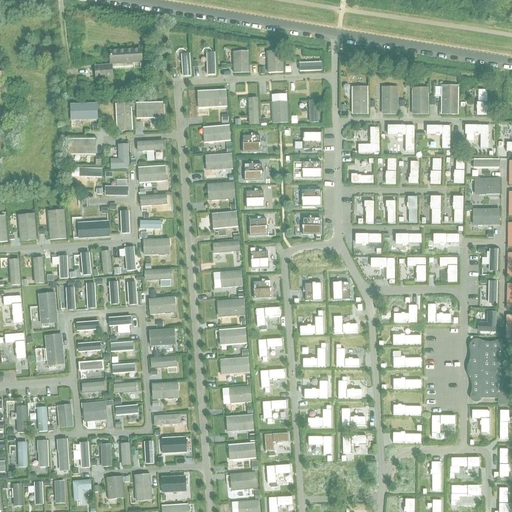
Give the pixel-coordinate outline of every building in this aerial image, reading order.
[(141,62),(141,51),(110,53),(110,64),(141,62)] [(282,51),(266,52),(267,73),(283,72),(282,51)] [(206,53),(207,75),(214,75),(214,52),(206,53)] [(248,52),(232,52),(233,74),(248,73),(248,52)] [(188,53),(180,54),(182,76),(190,76),(188,53)] [(321,62),(298,63),(299,72),(321,71),(321,62)] [(111,66),(94,67),(95,79),(112,78),(111,66)] [(458,88),(441,87),(441,114),(457,115),(458,88)] [(226,90),(204,91),(205,108),(227,107),(226,90)] [(476,109),(476,117),(486,117),(487,104),(487,91),(478,91),(477,103),(476,103),(476,106),(476,109)] [(367,92),(351,92),(351,114),(367,114),(367,92)] [(397,93),(381,92),(381,114),(397,115),(397,93)] [(428,93),(411,93),(412,115),(428,115),(428,93)] [(257,98),(247,98),(248,125),(259,125),(257,98)] [(317,100),(308,101),(308,102),(309,123),(318,122),(317,100)] [(162,102),(135,103),(135,104),(135,110),(135,119),(162,118),(162,102)] [(271,103),(272,124),(287,123),(286,102),(271,103)] [(130,103),(114,104),(116,126),(131,125),(130,103)] [(96,104),(74,104),(75,120),(97,119),(96,104)] [(229,125),(207,127),(208,143),(230,141),(229,125)] [(480,135),(480,149),(488,149),(488,127),(481,126),(464,126),(464,135),(474,135),(474,136),(478,136),(478,135),(480,135)] [(406,127),(387,127),(387,136),(397,136),(397,137),(402,137),(402,136),(405,136),(404,152),(414,152),(414,127),(406,127)] [(442,127),(426,127),(426,135),(436,135),(436,136),(440,136),(440,135),(441,135),(441,150),(449,150),(449,127),(442,127)] [(379,146),(379,129),(370,129),(370,138),(369,138),(369,143),(370,143),(370,145),(358,146),(358,154),(379,153),(379,146)] [(320,133),(303,133),(303,151),(320,151),(320,133)] [(258,136),(242,136),(243,153),(259,153),(258,136)] [(94,139),(72,139),(72,155),(94,155),(94,139)] [(162,141),(136,142),(136,152),(163,150),(162,141)] [(118,160),(110,160),(111,170),(128,169),(127,145),(118,145),(118,160)] [(231,154),(209,155),(210,171),(232,169),(231,154)] [(453,174),(453,177),(453,184),(463,185),(464,159),(455,158),(455,171),(454,171),(453,174)] [(385,174),(385,178),(385,185),(395,185),(395,159),(386,159),(386,172),(385,172),(385,174)] [(430,174),(430,178),(430,185),(440,185),(440,159),(432,159),(431,172),(430,172),(430,174)] [(499,160),(473,159),(473,168),(499,168),(499,160)] [(320,162),(302,162),(302,179),(320,179),(320,162)] [(409,179),(408,179),(408,185),(417,185),(418,163),(410,163),(410,175),(409,175),(409,179)] [(260,164),(244,165),(245,182),(261,181),(260,164)] [(159,166),(137,168),(138,183),(160,182),(159,166)] [(79,168),(78,177),(100,178),(101,169),(79,168)] [(357,176),(351,176),(351,185),(373,185),(373,177),(361,177),(361,176),(357,176)] [(499,179),(474,179),(475,195),(499,194),(499,179)] [(233,183),(211,184),(212,200),(234,199),(233,183)] [(126,187),(106,187),(105,196),(126,196),(126,187)] [(320,190),(301,190),(302,207),(320,207),(320,190)] [(262,191),(246,192),(246,209),(262,208),(262,191)] [(165,195),(139,197),(139,207),(166,205),(165,195)] [(407,204),(406,204),(406,207),(407,207),(407,211),(408,211),(408,223),(416,223),(416,198),(407,198),(407,204)] [(430,204),(429,204),(429,207),(430,207),(430,211),(431,211),(431,225),(439,225),(440,198),(430,198),(430,204)] [(453,204),(452,204),(452,208),(452,211),(454,211),(453,224),(462,224),(462,198),(453,198),(453,204)] [(365,212),(365,224),(373,224),(373,202),(364,202),(364,208),(364,212),(365,212)] [(394,203),(385,203),(385,209),(386,209),(386,213),(387,213),(387,225),(395,225),(394,203)] [(499,209),(472,210),(473,226),(499,225),(499,209)] [(128,211),(119,212),(120,234),(129,234),(128,211)] [(236,212),(214,214),(215,229),(237,227),(236,212)] [(64,217),(47,218),(48,240),(65,239),(64,217)] [(34,218),(17,219),(19,242),(36,240),(34,218)] [(265,219),(249,220),(249,237),(265,236),(265,219)] [(320,219),(302,219),(302,236),(315,236),(320,236),(320,219)] [(107,221),(81,223),(82,239),(109,237),(107,221)] [(160,221),(139,221),(139,229),(160,230),(160,221)] [(381,236),(355,236),(355,246),(362,246),(365,246),(368,246),(368,244),(381,244),(381,236)] [(421,236),(395,236),(395,246),(402,246),(406,246),(408,246),(408,244),(421,244),(421,236)] [(459,236),(433,236),(433,246),(440,246),(443,246),(446,246),(446,244),(459,244),(459,236)] [(164,240),(142,240),(143,256),(165,255),(164,240)] [(238,241),(212,244),(213,254),(239,251),(238,241)] [(124,250),(118,251),(119,257),(124,257),(125,272),(135,271),(133,248),(133,247),(124,248),(123,248),(124,250)] [(489,249),(488,271),(497,271),(497,250),(489,249)] [(109,251),(100,252),(102,274),(111,273),(109,251)] [(255,253),(250,253),(251,270),(267,269),(266,252),(255,253)] [(80,254),(79,254),(81,276),(82,276),(89,275),(90,275),(88,253),(87,253),(80,254)] [(58,258),(51,258),(52,265),(58,265),(59,279),(67,279),(66,256),(58,257),(58,258)] [(42,258),(32,258),(33,284),(43,284),(42,258)] [(18,259),(8,260),(9,286),(10,285),(20,285),(18,259)] [(386,260),(370,259),(370,269),(379,269),(383,269),(386,269),(386,280),(389,280),(394,280),(394,260),(386,260)] [(425,259),(407,259),(407,268),(416,268),(416,270),(415,270),(415,273),(416,273),(416,283),(425,283),(425,267),(425,259)] [(456,259),(439,259),(439,268),(447,268),(447,271),(447,274),(447,284),(456,284),(456,268),(456,259)] [(170,270),(143,271),(143,281),(170,280),(170,270)] [(240,271),(219,273),(220,288),(241,287),(240,271)] [(116,282),(108,283),(110,305),(118,304),(116,282)] [(269,282),(253,283),(254,300),(270,299),(269,282)] [(497,282),(489,282),(488,303),(496,304),(497,282)] [(135,283),(126,283),(128,306),(136,305),(135,283)] [(94,284),(85,284),(86,309),(95,308),(94,284)] [(348,284),(332,284),(333,301),(349,301),(348,284)] [(320,285),(304,285),(305,302),(321,302),(320,285)] [(73,288),(65,288),(66,310),(74,309),(73,288)] [(54,293),(37,295),(39,324),(57,323),(54,293)] [(20,297),(3,298),(4,307),(11,306),(13,324),(22,323),(20,305),(20,297)] [(173,297),(147,300),(149,315),(175,313),(173,297)] [(243,299),(221,301),(222,317),(244,316),(243,299)] [(436,305),(427,305),(427,323),(436,323),(450,323),(450,315),(442,315),(442,314),(438,314),(438,315),(436,315),(436,305)] [(400,315),(393,315),(393,323),(408,323),(416,323),(416,306),(408,306),(408,315),(404,315),(404,313),(400,313),(400,315)] [(278,308),(255,310),(256,318),(256,327),(260,327),(264,327),(264,317),(268,317),(268,319),(271,318),(271,317),(279,317),(278,308)] [(477,322),(477,332),(495,333),(496,312),(487,312),(486,323),(477,322)] [(130,317),(108,318),(108,327),(111,327),(130,325),(130,318),(130,317)] [(341,317),(333,318),(333,334),(342,334),(357,333),(357,325),(349,326),(349,324),(345,324),(345,326),(342,326),(341,317)] [(306,327),(300,327),(300,335),(314,335),(322,334),(322,318),(314,318),(314,327),(310,327),(310,326),(306,326),(306,327)] [(98,322),(75,323),(76,332),(98,330),(98,322)] [(245,328),(223,330),(224,346),(246,344),(245,328)] [(170,330),(148,331),(149,347),(171,345),(170,330)] [(23,334),(4,336),(5,344),(15,343),(16,360),(25,359),(24,342),(23,334)] [(61,335),(44,336),(46,366),(63,365),(61,335)] [(400,337),(392,337),(392,346),(420,346),(420,337),(404,337),(404,336),(400,336),(400,337)] [(280,340),(257,341),(258,349),(258,359),(262,358),(266,358),(266,349),(270,349),(270,350),(274,350),(274,349),(281,348),(280,340)] [(506,399),(506,344),(506,343),(504,342),(503,343),(502,344),(499,344),(498,343),(496,343),(491,344),(486,344),(480,342),(477,341),(474,341),(471,343),(470,346),(470,349),(470,353),(470,357),(470,361),(470,363),(471,365),(473,366),(473,374),(471,375),(470,377),(470,379),(471,383),(472,388),(472,392),(471,397),(471,399),(472,401),(474,402),(477,402),(479,401),(480,399),(506,399)] [(99,342),(77,344),(77,353),(100,351),(99,342)] [(132,342),(110,344),(110,353),(132,351),(132,342)] [(310,360),(303,360),(303,368),(316,368),(325,368),(325,350),(320,350),(316,350),(316,360),(314,360),(314,359),(310,359),(310,360)] [(340,350),(336,350),(336,368),(344,368),(358,368),(358,360),(352,360),(352,359),(348,359),(348,360),(344,360),(344,350),(340,350)] [(175,357),(150,359),(150,369),(176,367),(175,357)] [(248,358),(226,359),(227,375),(249,373),(248,358)] [(400,359),(393,359),(393,369),(421,368),(421,360),(404,360),(404,358),(400,358),(400,359)] [(101,362),(78,363),(79,371),(102,370),(102,368),(101,362)] [(133,364),(111,366),(111,374),(134,373),(133,364)] [(282,371),(259,372),(260,380),(260,389),(264,389),(268,389),(268,380),(272,379),(272,381),(276,381),(276,379),(283,379),(282,371)] [(401,380),(393,380),(393,389),(421,389),(421,380),(405,380),(405,378),(401,378),(401,380)] [(82,384),(80,384),(81,394),(103,392),(103,382),(82,384)] [(311,390),(304,390),(304,399),(319,399),(327,399),(327,382),(321,382),(319,382),(319,390),(315,390),(315,389),(311,389),(311,390)] [(341,382),(338,382),(337,399),(346,399),(361,399),(361,391),(354,391),(354,389),(350,389),(350,391),(346,391),(346,382),(341,382)] [(134,383),(112,385),(113,395),(135,393),(135,391),(135,384),(134,383)] [(173,383),(151,385),(152,400),(174,399),(173,383)] [(249,387),(228,389),(229,404),(250,403),(249,387)] [(285,402),(262,403),(262,411),(263,420),(266,420),(271,420),(270,411),(274,410),(274,412),(278,412),(278,410),(285,410),(285,402)] [(105,403),(86,404),(88,423),(106,421),(105,403)] [(70,405),(56,407),(58,429),(72,428),(70,405)] [(398,406),(393,406),(393,415),(421,416),(421,407),(405,407),(405,406),(401,406),(401,405),(398,405),(398,406)] [(25,406),(15,407),(16,434),(26,433),(25,406)] [(136,406),(114,408),(115,416),(137,414),(136,406)] [(45,408),(36,408),(37,433),(47,432),(45,408)] [(349,410),(341,410),(341,427),(350,427),(364,426),(364,418),(357,418),(357,417),(353,417),(353,418),(350,418),(349,410)] [(314,419),(307,419),(307,428),(322,428),(330,428),(330,411),(325,411),(322,411),(322,419),(318,419),(318,418),(314,418),(314,419)] [(489,411),(471,411),(471,419),(480,419),(480,422),(479,422),(479,427),(480,427),(480,434),(489,434),(489,419),(489,411)] [(509,411),(500,411),(500,439),(508,439),(508,423),(510,423),(510,419),(509,419),(509,411)] [(179,415),(153,417),(154,426),(180,425),(179,415)] [(252,415),(230,417),(231,433),(253,431),(252,415)] [(455,416),(431,416),(431,433),(436,433),(440,433),(440,424),(443,424),(443,426),(447,426),(447,424),(455,424),(455,416)] [(401,435),(393,435),(393,444),(421,444),(421,436),(404,435),(404,434),(401,433),(401,435)] [(286,434),(263,435),(264,444),(264,453),(268,453),(273,452),(272,443),(276,443),(276,444),(280,444),(280,443),(287,442),(286,434)] [(365,437),(342,437),(342,454),(350,454),(350,446),(354,446),(354,447),(358,447),(358,445),(365,445),(365,437)] [(182,438),(162,439),(162,454),(183,453),(183,452),(182,438)] [(323,438),(307,438),(307,446),(315,446),(315,448),(319,448),(319,446),(323,446),(323,454),(331,454),(331,438),(323,438)] [(66,440),(56,440),(58,472),(68,471),(66,440)] [(47,441),(37,442),(38,468),(47,468),(47,441)] [(26,443),(17,443),(17,444),(17,465),(17,468),(27,467),(26,443)] [(87,443),(79,444),(80,469),(88,468),(87,443)] [(143,443),(142,443),(144,465),(152,464),(151,443),(143,443)] [(129,444),(120,444),(121,466),(130,466),(129,444)] [(254,444),(232,445),(233,461),(255,459),(254,444)] [(109,445),(100,445),(101,468),(110,467),(109,445)] [(508,449),(499,449),(499,477),(508,477),(508,471),(510,471),(510,468),(508,468),(509,465),(508,465),(508,449)] [(451,458),(451,462),(451,467),(468,467),(468,469),(472,469),(472,467),(479,467),(479,458),(451,458)] [(431,471),(430,471),(430,475),(432,475),(432,491),(440,491),(440,463),(431,463),(431,471)] [(289,466),(266,467),(266,475),(267,485),(270,485),(275,484),(274,475),(278,475),(278,476),(282,476),(282,475),(289,474),(289,466)] [(255,473),(233,475),(234,491),(256,489),(255,473)] [(149,475),(133,476),(135,497),(150,496),(149,475)] [(121,477),(105,479),(107,500),(123,499),(121,477)] [(180,477),(160,478),(161,494),(181,493),(180,477)] [(89,481),(71,482),(73,501),(82,500),(82,491),(90,490),(89,481)] [(63,482),(54,482),(54,504),(64,504),(63,482)] [(41,483),(33,483),(34,505),(42,505),(41,483)] [(21,485),(11,485),(13,507),(22,507),(21,485)] [(479,486),(451,486),(451,494),(468,494),(468,497),(472,496),(472,495),(479,495),(479,486)] [(507,490),(499,490),(498,511),(507,511),(508,511),(509,511),(509,508),(508,508),(508,505),(507,505),(507,490)] [(291,497),(268,499),(268,507),(268,511),(276,511),(276,506),(280,506),(280,508),(284,507),(284,506),(291,506),(291,497)] [(405,508),(404,508),(404,511),(406,511),(405,511),(414,511),(414,500),(405,500),(405,508)] [(237,503),(237,511),(258,511),(258,501),(237,503)] [(432,511),(440,511),(441,501),(432,501),(432,511)]
